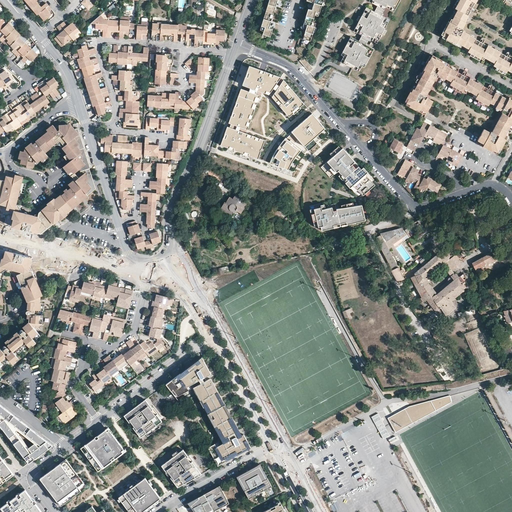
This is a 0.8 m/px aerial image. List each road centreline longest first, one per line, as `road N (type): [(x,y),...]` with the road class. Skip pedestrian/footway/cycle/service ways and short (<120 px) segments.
road 1 (residential): [(233,55),(167,210),(171,251)]
road 2 (residential): [(99,421),(211,337)]
road 3 (residential): [(236,45),(293,69),(342,125)]
road 4 (residential): [(271,446),(157,511)]
road 5 (residential): [(364,150),(417,208),(464,193)]
road 6 (residential): [(145,43),(100,47),(115,102),(112,125)]
road 7 (residential): [(211,337),(271,446)]
